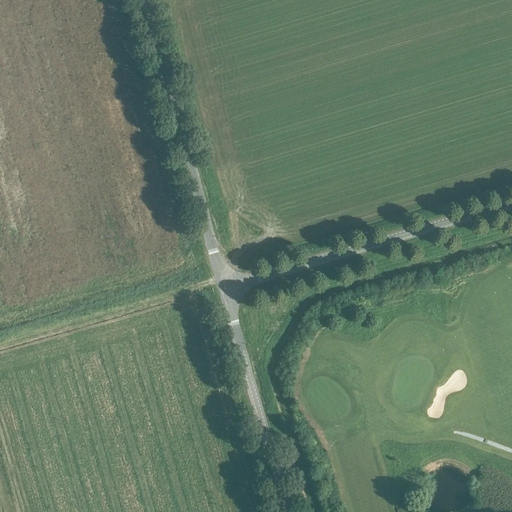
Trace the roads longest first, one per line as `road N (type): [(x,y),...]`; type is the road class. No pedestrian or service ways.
road 1 (tertiary): [(226,290),(148,0)]
road 2 (unclassified): [(226,290),(511,206)]
road 3 (tertiary): [(291,511),(226,290)]
